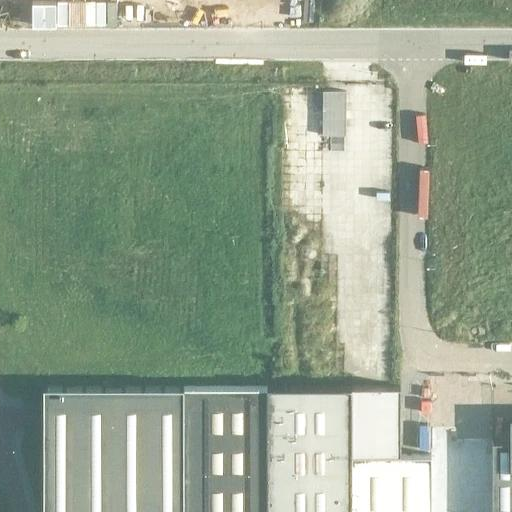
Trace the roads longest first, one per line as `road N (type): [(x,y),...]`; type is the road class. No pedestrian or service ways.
road 1 (unclassified): [(511,364),(431,363),(407,344),(402,44)]
road 2 (unclassified): [(0,45),(402,44)]
